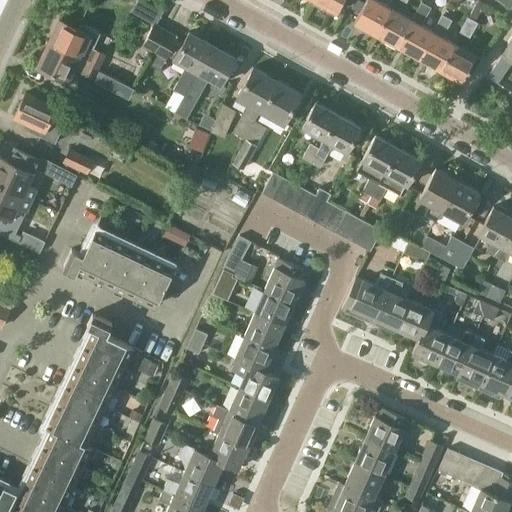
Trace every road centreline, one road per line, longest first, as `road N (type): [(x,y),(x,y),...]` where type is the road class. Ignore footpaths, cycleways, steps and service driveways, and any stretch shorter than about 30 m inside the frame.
road 1 (residential): [(511,440),(356,369),(328,368),(269,489),(266,511)]
road 2 (residential): [(511,163),(219,0)]
